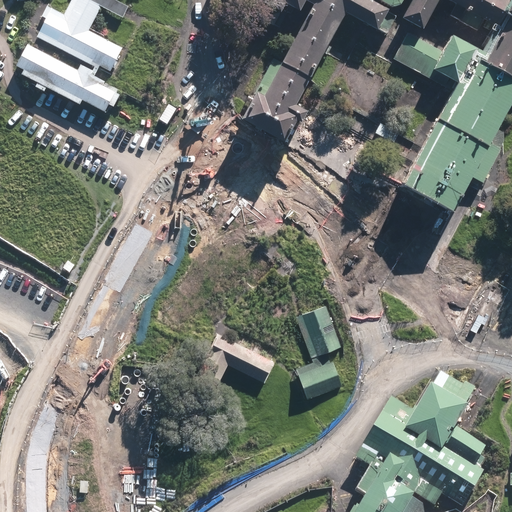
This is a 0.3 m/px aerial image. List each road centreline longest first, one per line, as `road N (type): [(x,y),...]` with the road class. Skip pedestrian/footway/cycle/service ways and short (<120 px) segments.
road 1 (residential): [(511,328),(186,150),(50,413),(35,467),(37,511)]
road 2 (unknown): [(393,374),(336,447),(218,511)]
